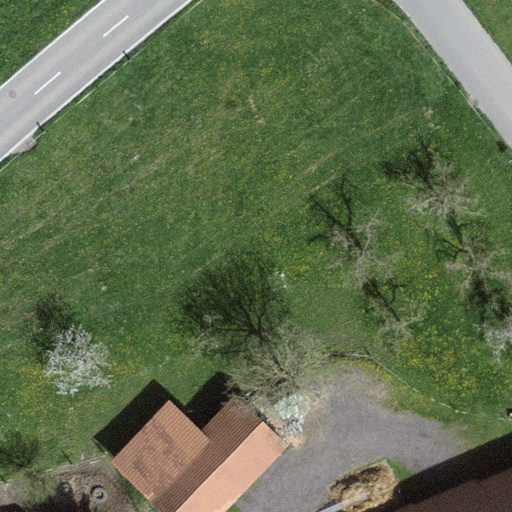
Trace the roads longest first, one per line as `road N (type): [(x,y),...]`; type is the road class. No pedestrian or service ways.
road 1 (tertiary): [(0,124),(151,0)]
road 2 (unclassified): [(511,105),(430,0)]
